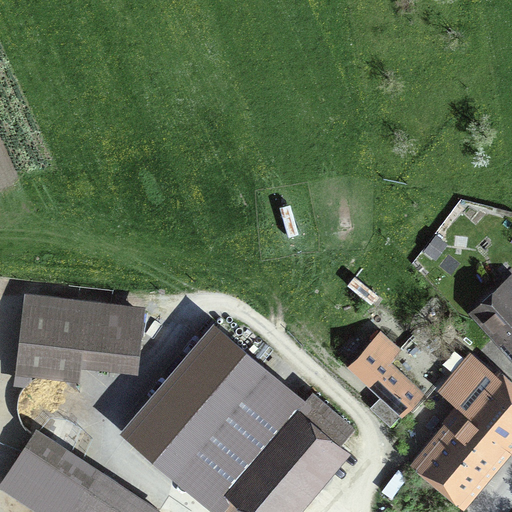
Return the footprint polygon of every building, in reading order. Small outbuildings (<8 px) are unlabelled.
[(469,318),(511,366),(511,281),(511,280),(469,318)] [(74,367),(125,373),(131,312),(21,301),(14,372),(73,378),(74,367)] [(126,420),(224,502),(302,409),(289,399),(204,327),(126,420)] [(402,413),(422,391),(389,360),(399,349),(380,331),(350,364),(402,413)] [(407,468),(458,511),(459,511),(511,450),(511,393),(470,358),(435,398),(454,414),(407,468)] [(298,388),(289,399),(302,409),(224,502),(235,511),(292,511),(341,455),(336,450),(351,433),(298,388)] [(148,511),(89,476),(81,488),(27,453),(3,490),(36,511),(148,511)]
